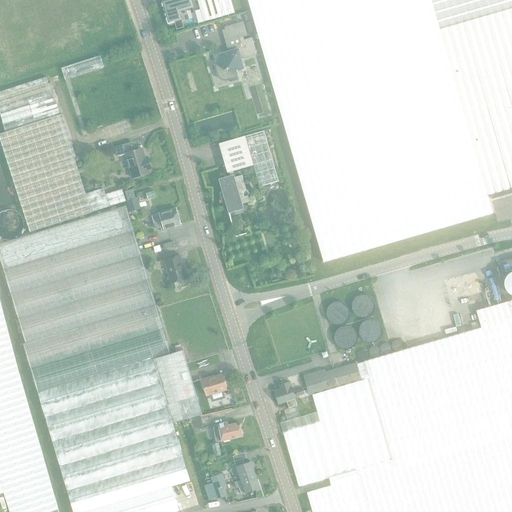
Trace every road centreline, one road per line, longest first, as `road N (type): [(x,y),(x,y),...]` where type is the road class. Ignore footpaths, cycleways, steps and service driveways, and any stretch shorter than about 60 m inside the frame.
road 1 (tertiary): [(225,304),(135,0)]
road 2 (unclassified): [(288,296),(511,232)]
road 3 (tertiary): [(287,491),(231,322)]
